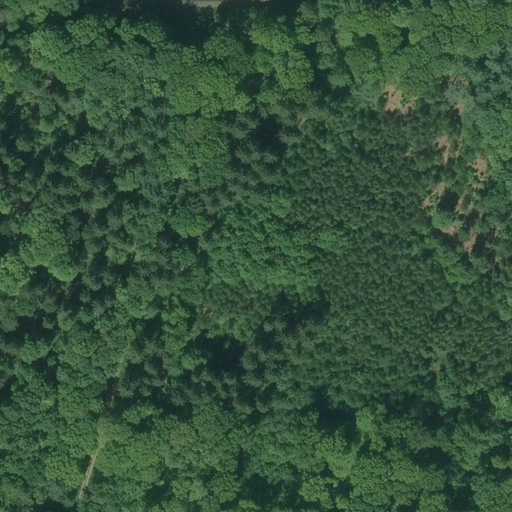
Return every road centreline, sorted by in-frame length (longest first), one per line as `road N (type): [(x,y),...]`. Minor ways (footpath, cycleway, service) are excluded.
road 1 (track): [(112,389),(224,31),(378,23),(447,0)]
road 2 (track): [(77,511),(112,389)]
